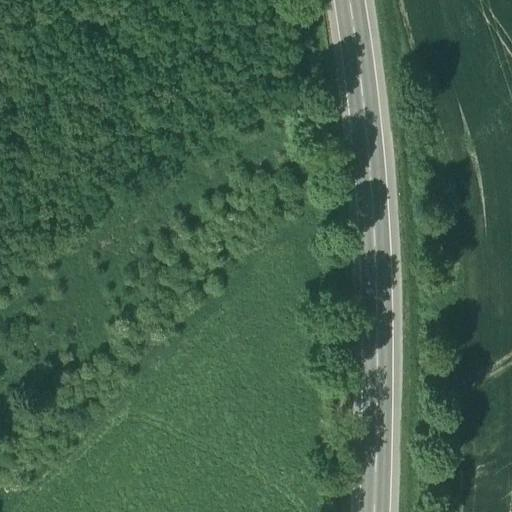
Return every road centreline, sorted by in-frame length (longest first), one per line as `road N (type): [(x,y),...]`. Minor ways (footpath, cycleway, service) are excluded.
road 1 (secondary): [(375,511),(375,135),(350,0)]
road 2 (track): [(452,153),(444,511)]
